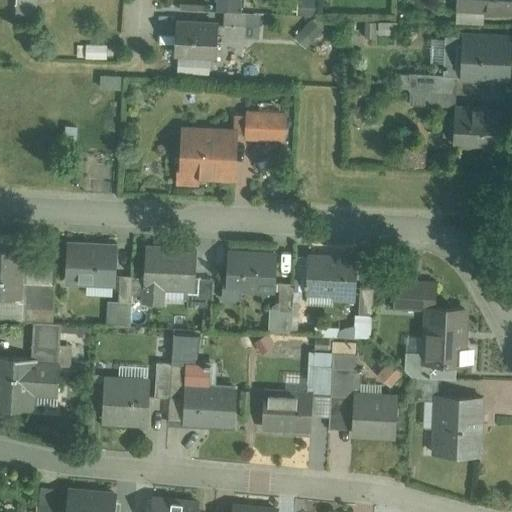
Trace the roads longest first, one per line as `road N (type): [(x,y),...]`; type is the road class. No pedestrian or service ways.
road 1 (residential): [(0,207),(367,225),(464,252)]
road 2 (residential): [(445,511),(352,489),(0,450)]
